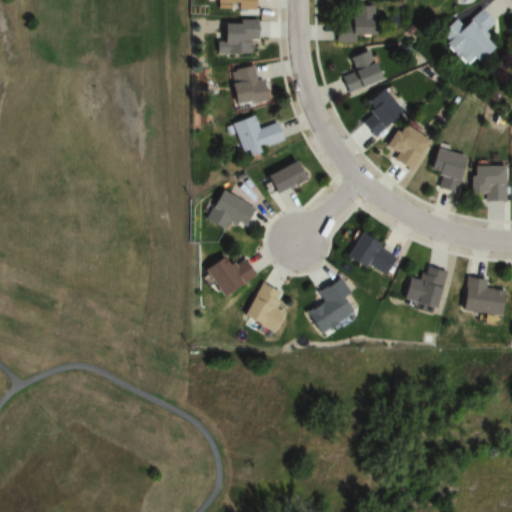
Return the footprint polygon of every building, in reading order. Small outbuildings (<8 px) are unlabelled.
[(255,10),(254,0),(214,0),(215,10),(255,10)] [(371,37),(371,6),(344,6),(344,20),(333,20),(333,37),(371,37)] [(492,48),(480,32),(490,24),(479,9),(457,27),(452,20),(438,31),(467,67),(492,48)] [(252,20),(213,20),(214,54),(252,54),(252,20)] [(376,81),(364,51),(345,58),(349,70),(337,75),(344,94),(376,81)] [(226,68),(227,104),(258,104),(257,68),(226,68)] [(397,111),(375,88),(358,105),(367,114),(358,123),(371,137),(397,111)] [(238,154),(278,141),(272,123),(254,129),(250,115),(228,123),(238,154)] [(390,160),(408,171),(425,141),(395,123),(381,146),(394,154),(390,160)] [(435,189),(453,193),(462,156),(430,149),(424,173),(438,176),(435,189)] [(259,175),(268,194),(298,181),(290,161),(259,175)] [(467,166),(467,196),(482,196),(482,201),(502,201),(502,166),(467,166)] [(251,207),(215,192),(202,221),(222,230),(226,221),(242,228),(251,207)] [(390,255),(353,234),(341,256),(378,277),(390,255)] [(251,275),(240,259),(226,268),(218,257),(199,269),(218,298),(251,275)] [(444,273),(417,266),(414,280),(402,277),(397,299),(435,309),(444,273)] [(300,312),(313,333),(353,308),(333,278),(312,292),(317,301),(300,312)] [(480,281),(460,278),(455,310),(493,316),(497,290),(479,288),(480,281)] [(277,293),(256,282),(237,316),(268,332),(279,311),(270,306),(277,293)]
